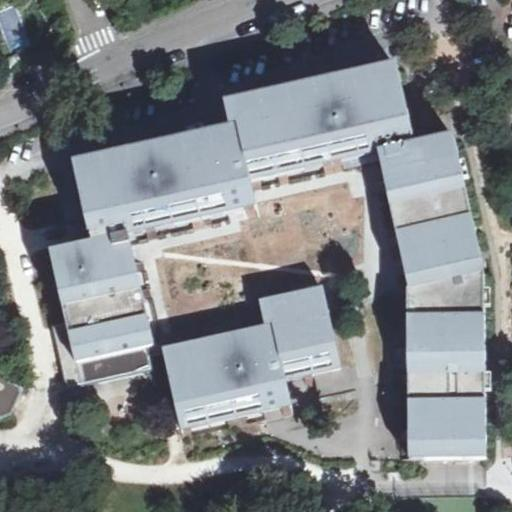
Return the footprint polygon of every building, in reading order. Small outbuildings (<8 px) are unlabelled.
[(25,40),(20,22),(3,26),(9,44),(25,40)] [(234,107),(240,131),(253,185),(380,155),(416,147),(413,138),(398,70),(234,107)] [(76,168),(92,237),(135,228),(137,236),(258,209),(253,185),(240,131),(76,168)] [(454,139),(416,147),(380,155),(410,291),(411,461),(487,460),(485,276),(454,139)] [(77,364),(163,345),(137,236),(135,228),(92,237),(94,246),(53,255),(77,364)] [(261,303),(267,332),(276,330),(287,381),(342,369),(323,289),(261,303)] [(276,330),(267,332),(165,354),(180,422),(184,439),(295,415),(287,381),(276,330)] [(0,420),(13,416),(20,400),(25,389),(0,378),(0,420)]
